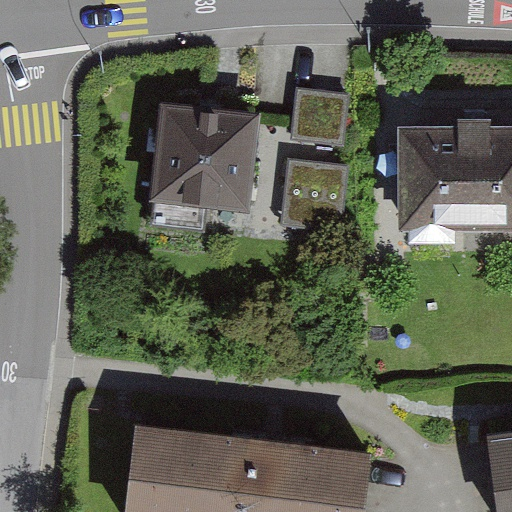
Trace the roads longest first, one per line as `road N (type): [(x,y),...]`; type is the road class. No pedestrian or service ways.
road 1 (tertiary): [(0,71),(33,209),(29,371),(11,511)]
road 2 (tertiary): [(0,29),(122,4),(316,0)]
road 3 (tertiary): [(327,0),(511,8)]
